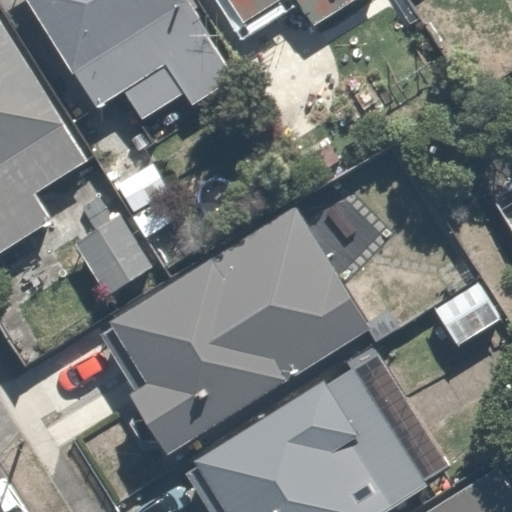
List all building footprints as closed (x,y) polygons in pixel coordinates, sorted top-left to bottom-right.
[(19,0),(95,102),(120,84),(138,109),(178,80),(186,90),(235,54),(195,0),(19,0)] [(225,0),(241,22),(247,18),(262,38),(300,12),(304,17),(329,0),(225,0)] [(0,13),(0,240),(48,209),(34,187),(89,152),(0,13)] [(292,202),(115,323),(145,366),(124,380),(168,445),(365,309),(292,202)] [(148,256),(113,207),(70,237),(104,287),(148,256)] [(369,415),(334,358),(186,448),(223,510),(219,511),(366,511),(447,463),(405,393),(369,415)] [(481,511),(462,480),(409,511),(481,511)]
